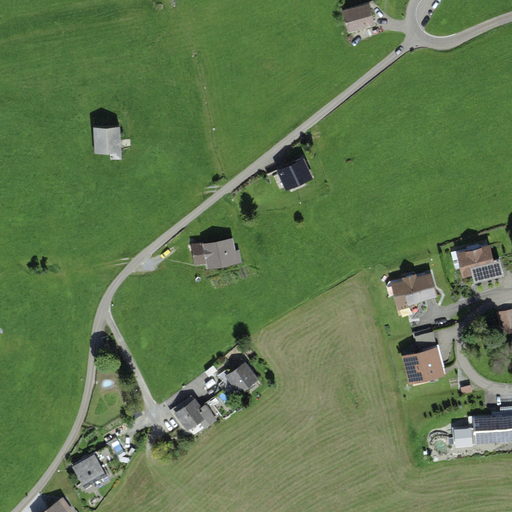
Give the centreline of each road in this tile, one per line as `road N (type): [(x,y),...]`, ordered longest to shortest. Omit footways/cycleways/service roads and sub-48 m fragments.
road 1 (residential): [(511,387),(484,384),(470,371),(461,327),(472,308),(511,292)]
road 2 (unclassified): [(416,0),(416,31),(436,44),(511,17)]
